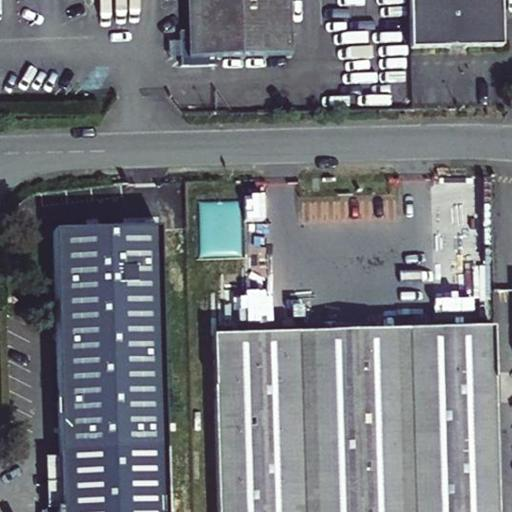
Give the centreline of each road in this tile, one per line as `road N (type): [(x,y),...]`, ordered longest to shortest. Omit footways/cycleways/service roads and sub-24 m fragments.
road 1 (residential): [(0,156),(511,146)]
road 2 (unknown): [(418,146),(411,270),(356,280),(283,277)]
road 3 (unknown): [(322,0),(315,64),(297,75),(141,84)]
